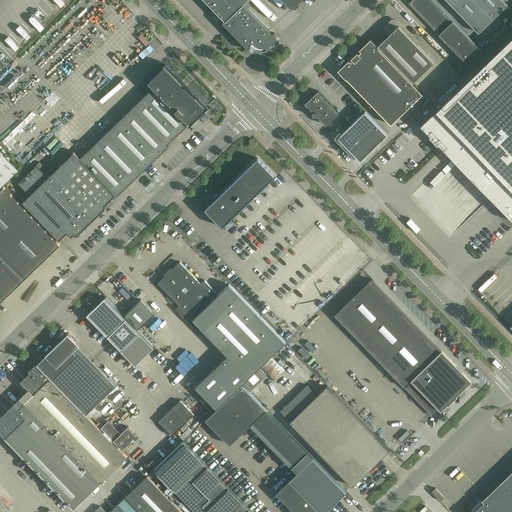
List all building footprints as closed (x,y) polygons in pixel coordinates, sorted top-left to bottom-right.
[(271,32),(243,3),(246,0),(285,0),(292,7),(299,0),(204,0),(246,42),(244,44),(248,48),(250,46),(252,47),(253,48),(254,48),(254,49),(256,49),(257,50),(259,50),(261,50),(263,50),(264,50),(264,47),(266,47),(268,46),(270,45),(272,44),(274,43),(275,41),(277,40),(277,39),(277,38),(278,37),(277,36),(277,35),(276,34),(276,33),(275,33),(274,32),(273,32),(272,32),(271,32)] [(446,43),(461,29),(432,0),(411,0),(408,3),(446,43)] [(507,5),(502,0),(446,0),(478,33),(507,5)] [(61,20),(64,16),(53,6),(50,9),(61,20)] [(329,21),(340,9),(336,6),(325,17),(329,21)] [(377,45),(412,82),(433,62),(415,42),(416,41),(396,21),(392,21),(386,26),(386,31),(389,34),(377,45)] [(461,29),(446,43),(469,66),(484,52),(461,29)] [(511,35),(420,125),(490,197),(511,219),(511,35)] [(422,94),(370,40),(360,50),(361,51),(358,54),(357,53),(352,58),(353,59),(350,62),(349,61),(339,70),(391,124),(422,94)] [(135,105),(170,141),(189,124),(197,116),(198,117),(203,112),(202,111),(206,107),(165,65),(148,82),(153,87),(135,105)] [(339,112),(318,91),(305,103),(313,111),(313,116),(317,116),(326,125),(339,112)] [(170,141),(135,105),(99,139),(136,177),(169,145),(167,144),(170,141)] [(338,137),(349,149),(376,123),(365,111),(338,137)] [(349,149),(360,160),(387,134),(376,123),(349,149)] [(136,177),(99,139),(80,158),(74,151),(58,167),(101,212),(102,211),(102,210),(105,208),(105,204),(115,194),(116,196),(136,177)] [(0,186),(19,168),(0,148),(0,186)] [(53,168),(61,159),(50,148),(42,157),(53,168)] [(222,227),(275,176),(257,158),(218,196),(217,194),(216,194),(212,198),(213,200),(210,204),(205,209),(222,227)] [(101,212),(58,167),(48,176),(36,165),(18,182),(30,194),(22,201),(59,240),(66,233),(68,235),(69,234),(71,236),(74,234),(77,234),(78,234),(81,231),(80,231),(84,227),(85,228),(86,226),(90,222),(93,220),(93,219),(99,213),(101,212)] [(450,165),(412,203),(451,242),(458,235),(454,230),(449,235),(444,230),(449,225),(450,226),(458,217),(464,224),(476,212),(472,209),(485,196),(480,191),(469,203),(459,194),(469,184),(450,165)] [(4,186),(0,189),(0,301),(60,244),(4,186)] [(491,240),(488,247),(496,250),(499,243),(491,240)] [(216,409),(248,378),(253,384),(259,379),(254,372),(285,342),(229,284),(218,294),(204,280),(201,283),(180,262),(158,283),(185,312),(182,315),(189,323),(193,320),(227,355),(195,387),(216,409)] [(383,365),(420,330),(371,279),(334,315),(383,365)] [(121,351),(140,332),(105,297),(87,315),(121,351)] [(138,329),(154,313),(141,299),(125,315),(138,329)] [(262,316),(265,312),(257,304),(253,307),(262,316)] [(294,329),(301,337),(309,329),(302,322),(294,329)] [(420,330),(383,365),(432,416),(469,380),(420,330)] [(109,377),(108,378),(77,347),(80,345),(68,333),(45,355),(46,356),(38,364),(37,363),(36,364),(86,415),(117,385),(109,377)] [(162,336),(155,344),(160,349),(168,341),(162,336)] [(143,350),(151,341),(148,338),(140,347),(143,350)] [(86,415),(36,364),(36,363),(19,379),(29,389),(12,405),(0,416),(0,432),(5,438),(74,509),(101,482),(127,457),(86,415)] [(327,384),(335,391),(341,384),(333,377),(327,384)] [(290,465),(306,450),(266,409),(242,384),(206,420),(230,445),(250,425),(290,465)] [(299,393),(371,468),(389,450),(327,385),(317,395),(307,385),(299,393)] [(371,468),(299,393),(280,411),(290,421),(352,486),(371,468)] [(158,421),(172,435),(194,414),(180,400),(158,421)] [(122,449),(136,435),(128,426),(121,433),(108,420),(101,427),(122,449)] [(154,469),(195,511),(217,511),(235,495),(183,441),(154,469)] [(201,441),(194,447),(201,455),(208,450),(201,441)] [(325,511),(346,492),(313,457),(276,492),(295,511),(325,511)] [(446,481),(450,485),(470,467),(466,462),(446,481)] [(469,511),(511,511),(511,470),(482,500),(480,498),(470,509),(471,510),(469,511)] [(182,511),(147,475),(118,503),(126,511),(182,511)] [(440,500),(444,497),(436,488),(432,492),(440,500)] [(252,511),(235,495),(217,511),(252,511)] [(126,511),(118,503),(109,511),(126,511)]
